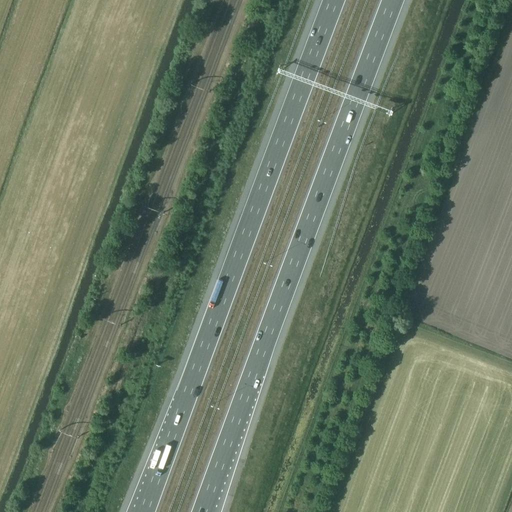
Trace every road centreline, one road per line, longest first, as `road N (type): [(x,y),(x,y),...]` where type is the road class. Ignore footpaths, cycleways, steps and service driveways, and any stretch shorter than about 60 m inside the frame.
road 1 (motorway): [(334,0),(144,511)]
road 2 (motorway): [(203,511),(392,0)]
road 3 (track): [(304,511),(370,303)]
